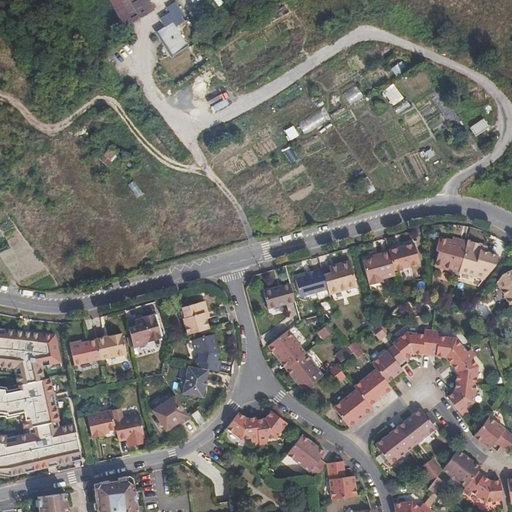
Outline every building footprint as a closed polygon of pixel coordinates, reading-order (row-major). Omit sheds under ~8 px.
[(103,0),(119,26),(125,23),(150,8),(145,0),(103,0)] [(453,31),(440,0),(428,0),(419,4),(432,39),(453,31)] [(179,19),(167,1),(161,6),(163,7),(160,10),(161,11),(172,24),(179,19)] [(183,42),(174,28),(172,24),(161,11),(159,15),(154,18),(156,22),(153,31),(169,54),(183,42)] [(115,55),(111,58),(119,68),(123,64),(115,55)] [(402,60),(389,68),(394,76),(406,68),(402,60)] [(391,105),(402,98),(392,83),(381,91),(391,105)] [(355,84),(342,93),(350,106),(363,97),(355,84)] [(215,111),(229,104),(226,98),(212,105),(215,111)] [(396,114),(410,106),(407,100),(393,108),(396,114)] [(304,135),(326,121),(319,110),(297,124),(304,135)] [(482,117),(468,127),(474,136),(488,127),(482,117)] [(292,125),(283,130),(289,140),(298,135),(292,125)] [(429,148),(422,154),(426,160),(434,154),(429,148)] [(136,180),(129,183),(135,197),(141,194),(136,180)] [(454,242),(439,237),(436,251),(439,252),(435,265),(450,270),(449,273),(458,275),(458,274),(467,242),(460,240),(459,243),(454,242)] [(467,242),(458,274),(484,280),(497,265),(498,256),(486,253),(480,251),(482,245),(467,241),(467,242)] [(420,265),(414,244),(406,246),(407,249),(401,251),(400,248),(388,251),(389,252),(394,272),(420,265)] [(394,272),(389,252),(381,254),(381,256),(373,258),(362,261),(368,283),(395,275),(394,272)] [(359,285),(352,259),(337,263),(338,266),(330,269),(331,272),(323,274),(327,289),(328,293),(359,285)] [(316,292),(327,289),(323,274),(322,269),(321,267),(314,270),(315,273),(305,275),(295,279),(300,296),(316,292)] [(496,281),(511,306),(511,305),(511,269),(502,273),(500,276),(496,281)] [(456,281),(466,284),(478,287),(484,280),(458,274),(458,275),(456,281)] [(295,302),(289,283),(263,291),(268,310),(295,302)] [(328,293),(327,289),(316,292),(319,299),(329,296),(328,293)] [(206,317),(203,309),(207,308),(205,301),(200,299),(188,302),(184,303),(181,304),(184,316),(182,317),(187,333),(208,327),(209,327),(206,317)] [(160,337),(155,315),(142,318),(143,324),(136,325),(128,326),(132,346),(140,344),(139,342),(143,341),(160,337)] [(335,330),(329,323),(317,333),(323,339),(335,330)] [(386,336),(377,324),(370,330),(379,341),(386,336)] [(0,476),(81,459),(73,422),(53,427),(52,423),(59,421),(51,376),(43,378),(41,368),(59,363),(54,334),(26,330),(0,326),(0,366),(12,368),(15,389),(4,392),(4,389),(0,388),(0,418),(3,419),(17,415),(19,433),(5,436),(0,434),(0,476)] [(428,354),(431,331),(424,329),(423,334),(406,332),(391,343),(393,345),(404,358),(411,354),(409,351),(411,349),(413,349),(415,350),(415,353),(428,354)] [(126,352),(122,331),(96,337),(96,338),(100,358),(126,352)] [(300,348),(287,331),(267,346),(280,363),(300,348)] [(466,351),(455,337),(438,336),(439,331),(431,331),(428,354),(442,357),(444,353),(446,354),(448,356),(446,358),(450,364),(466,351)] [(219,352),(213,334),(192,339),(196,353),(193,366),(207,369),(209,369),(218,371),(220,361),(217,359),(219,352)] [(100,358),(96,338),(81,340),(80,338),(68,341),(73,363),(100,358)] [(359,348),(354,342),(348,347),(352,352),(353,354),(359,348)] [(340,362),(352,352),(348,347),(346,345),(334,355),(340,362)] [(404,358),(393,345),(386,350),(397,364),(404,358)] [(285,370),(305,354),(300,348),(280,363),(285,370)] [(397,364),(386,350),(371,363),(375,368),(386,382),(402,370),(400,368),(397,364)] [(475,383),(477,365),(466,351),(450,364),(455,369),(461,370),(461,374),(458,374),(457,379),(456,379),(455,380),(457,380),(475,383)] [(318,370),(305,354),(285,370),(299,386),(318,370)] [(346,376),(337,364),(329,370),(338,382),(346,376)] [(203,399),(209,369),(207,369),(193,366),(189,366),(183,394),(203,399)] [(386,382),(375,368),(369,373),(385,392),(391,388),(386,382)] [(310,385),(322,376),(318,370),(299,386),(303,391),(310,385)] [(385,392),(369,373),(353,385),(356,389),(369,406),(385,392)] [(472,402),(475,383),(457,380),(455,392),(453,392),(448,395),(447,397),(462,417),(469,412),(465,408),(470,404),(472,402)] [(369,406),(356,389),(349,394),(364,414),(371,409),(369,406)] [(190,416),(174,394),(151,408),(158,417),(161,422),(166,429),(168,428),(170,428),(173,426),(174,424),(177,422),(179,424),(190,416)] [(364,414),(349,394),(333,407),(349,426),(364,414)] [(113,417),(111,407),(86,413),(91,435),(104,433),(103,429),(110,428),(115,427),(113,417)] [(205,418),(196,408),(191,413),(200,423),(205,418)] [(418,441),(435,428),(424,413),(420,408),(412,414),(403,421),(418,441)] [(276,438),(289,421),(271,409),(268,413),(272,416),(269,419),(265,417),(256,418),(257,426),(259,439),(276,438)] [(259,439),(257,426),(256,418),(256,415),(249,416),(250,421),(247,421),(246,417),(239,411),(226,428),(242,440),(259,439)] [(144,433),(139,412),(113,417),(115,427),(116,428),(118,439),(125,437),(124,434),(130,432),(131,436),(144,433)] [(490,446),(504,428),(488,416),(476,431),(473,435),(489,448),(490,446)] [(418,441),(403,421),(397,426),(412,445),(418,441)] [(412,445),(397,426),(390,430),(406,450),(412,445)] [(501,447),(510,433),(504,428),(490,446),(497,451),(501,447)] [(406,450),(390,430),(373,443),(389,463),(406,450)] [(303,465),(320,445),(304,432),(298,440),(287,452),(303,465)] [(508,452),(511,446),(511,434),(510,433),(501,447),(508,452)] [(310,470),(321,456),(326,450),(320,445),(303,465),(310,470)] [(448,473),(463,454),(457,449),(442,469),(448,473)] [(477,470),(480,466),(476,464),(463,454),(448,473),(464,486),(477,470)] [(317,476),(327,461),(321,456),(310,470),(317,476)] [(346,468),(344,459),(327,461),(329,470),(346,468)] [(440,470),(433,461),(427,465),(436,476),(440,470)] [(436,476),(427,465),(420,470),(421,471),(431,483),(436,476)] [(347,475),(346,468),(329,470),(330,477),(347,475)] [(503,499),(500,479),(493,480),(494,484),(490,484),(488,482),(488,478),(477,470),(464,486),(484,501),(503,499)] [(358,494),(355,474),(353,474),(347,475),(330,477),(333,497),(358,494)] [(140,511),(137,483),(133,484),(129,479),(128,475),(102,482),(102,484),(97,489),(96,489),(98,503),(100,504),(101,503),(103,505),(103,507),(100,511),(140,511)] [(65,511),(65,509),(67,508),(65,494),(37,498),(40,511),(42,511),(41,511),(65,511)] [(425,511),(423,510),(425,507),(422,505),(420,507),(411,500),(392,502),(394,511),(425,511)]
